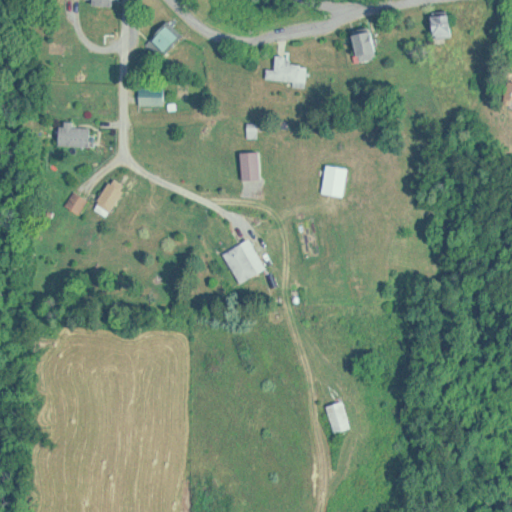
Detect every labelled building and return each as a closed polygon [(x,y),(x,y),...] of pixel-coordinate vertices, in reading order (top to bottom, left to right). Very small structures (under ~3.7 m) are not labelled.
[(456,40),(454,13),(436,15),(438,42),(456,40)] [(156,39),(169,51),(184,36),(171,23),(156,39)] [(363,62),(382,57),(376,30),(356,35),(363,62)] [(298,81),(297,86),(311,87),(312,64),(294,63),(294,55),(280,54),(280,68),(271,68),(270,79),(298,81)] [(64,146),(96,146),(96,124),(64,124),(64,146)] [(246,180),(264,179),(264,152),(246,152),(246,180)] [(327,194),(349,196),(352,167),(330,165),(327,194)] [(92,199),(79,191),(70,205),(83,213),(92,199)] [(270,267),(253,238),(227,253),(245,283),(270,267)] [(330,405),(339,432),(356,426),(346,399),(330,405)]
